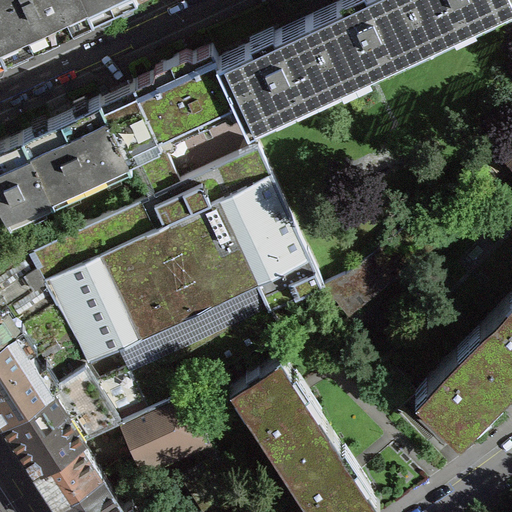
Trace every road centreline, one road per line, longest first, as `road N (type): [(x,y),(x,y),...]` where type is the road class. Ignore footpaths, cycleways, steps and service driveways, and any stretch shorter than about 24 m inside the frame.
road 1 (unknown): [(99,53),(163,213),(162,231),(116,263),(119,303),(133,310),(162,303),(184,287)]
road 2 (residential): [(0,99),(215,0)]
